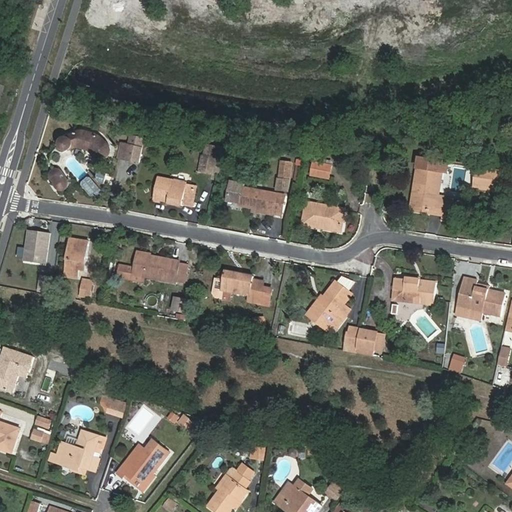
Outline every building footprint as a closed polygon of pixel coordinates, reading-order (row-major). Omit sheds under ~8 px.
[(67,151),(76,147),(83,149),(90,151),(91,154),(92,154),(92,155),(93,156),(94,157),(95,158),(96,158),(96,159),(97,159),(98,160),(99,160),(100,160),(101,160),(102,160),(103,160),(104,159),(105,159),(106,158),(107,157),(108,156),(108,155),(110,153),(111,151),(111,146),(110,146),(110,145),(110,144),(109,143),(108,143),(108,142),(107,141),(106,140),(105,139),(104,138),(103,137),(102,137),(102,136),(101,136),(100,135),(99,134),(97,133),(95,133),(93,132),(91,131),(89,131),(87,130),(85,130),(83,130),(81,130),(79,130),(77,131),(75,131),(73,132),(71,132),(69,133),(67,134),(65,135),(63,136),(62,138),(60,139),(58,143),(59,146),(60,148),(60,149),(61,149),(61,150),(62,150),(62,151),(63,151),(64,151),(65,151),(67,151)] [(126,160),(140,163),(145,138),(132,134),(129,145),(126,160)] [(118,158),(126,160),(129,145),(122,144),(118,158)] [(213,146),(210,158),(222,160),(225,148),(213,146)] [(222,160),(210,158),(207,173),(220,175),(222,160)] [(440,196),(444,172),(450,173),(451,163),(419,158),(418,167),(411,209),(431,212),(431,214),(451,217),(454,198),(440,196)] [(289,179),(291,163),(281,162),(279,178),(289,179)] [(328,179),(331,166),(314,163),(312,175),(328,179)] [(502,192),(505,172),(478,167),(475,188),(502,192)] [(67,184),(68,180),(61,171),(61,170),(60,170),(59,169),(58,169),(57,169),(56,169),(55,169),(54,169),(54,170),(53,170),(52,170),(52,171),(51,171),(51,172),(50,173),(50,174),(49,175),(49,176),(49,177),(56,187),(56,188),(57,188),(58,189),(59,189),(60,189),(61,189),(62,189),(63,189),(64,189),(64,188),(65,188),(66,187),(67,186),(67,185),(67,184)] [(104,184),(107,174),(99,172),(96,180),(100,183),(104,184)] [(100,197),(102,191),(89,177),(87,176),(81,182),(81,184),(90,195),(100,197)] [(192,209),(196,186),(158,178),(154,199),(168,202),(168,204),(192,209)] [(275,212),(282,213),(286,195),(243,187),(243,185),(229,182),(226,201),(240,203),(239,206),(252,208),(259,209),(259,212),(274,215),(275,212)] [(322,225),(321,229),(341,233),(345,209),(306,202),(302,221),(322,225)] [(302,225),(321,229),(322,225),(302,221),(302,225)] [(46,264),(51,234),(30,231),(25,261),(46,264)] [(73,268),(79,269),(84,270),(88,241),(70,238),(69,246),(67,259),(74,260),(73,268)] [(60,257),(67,259),(69,246),(62,245),(60,257)] [(180,261),(151,256),(137,253),(133,274),(144,276),(184,283),(186,274),(178,272),(180,264),(180,261)] [(77,277),(79,269),(73,268),(74,260),(67,259),(64,275),(77,277)] [(188,265),(180,264),(178,272),(186,274),(188,265)] [(251,283),(252,280),(253,277),(226,271),(222,290),(249,296),(248,302),(259,304),(263,286),(251,283)] [(143,282),(144,276),(133,274),(132,280),(143,282)] [(51,294),(53,277),(41,276),(39,292),(51,294)] [(393,300),(397,300),(416,302),(433,305),(436,283),(420,281),(421,279),(407,277),(406,281),(395,279),(393,300)] [(500,317),(506,295),(475,287),(477,281),(463,278),(459,296),(465,297),(463,308),(500,317)] [(87,284),(86,289),(91,290),(93,281),(82,280),(82,283),(87,284)] [(340,310),(344,304),(352,294),(336,281),(323,297),(312,310),(331,325),(337,329),(347,316),(340,310)] [(326,331),(331,325),(312,310),(323,297),(320,295),(305,313),(326,331)] [(188,313),(190,301),(175,298),(173,310),(188,313)] [(352,310),(344,304),(340,310),(347,316),(352,310)] [(357,348),(360,330),(348,327),(345,345),(357,348)] [(377,333),(360,330),(357,348),(374,351),(377,333)] [(377,333),(374,351),(382,353),(385,334),(377,333)] [(3,365),(0,364),(0,387),(13,391),(19,374),(20,368),(30,371),(35,356),(5,347),(2,358),(5,359),(3,365)] [(357,348),(356,353),(373,356),(374,351),(357,348)] [(502,349),(499,364),(504,365),(507,350),(502,349)] [(453,354),(448,371),(460,374),(465,358),(453,354)] [(29,377),(30,371),(20,368),(19,374),(29,377)] [(128,403),(104,396),(102,402),(106,406),(106,411),(123,417),(128,403)] [(0,448),(11,452),(19,428),(0,421),(0,413),(0,412),(0,448)] [(172,412),(168,418),(175,423),(179,417),(172,412)] [(175,423),(188,432),(194,422),(182,414),(175,423)] [(48,430),(51,421),(37,416),(34,425),(48,430)] [(30,439),(46,444),(49,435),(33,430),(30,439)] [(88,469),(92,457),(99,436),(82,431),(77,447),(66,444),(60,463),(71,466),(81,469),(82,467),(86,468),(88,469)] [(142,486),(151,474),(162,461),(169,453),(153,440),(146,449),(139,444),(116,472),(122,477),(123,476),(125,473),(142,486)] [(55,461),(60,463),(66,444),(61,442),(55,461)] [(265,447),(256,446),(255,457),(263,458),(265,447)] [(99,459),(92,457),(88,469),(96,471),(99,459)] [(216,488),(219,490),(220,490),(229,477),(231,479),(237,471),(248,479),(254,472),(243,464),(238,470),(232,466),(216,488)] [(84,475),(86,468),(82,467),(81,469),(71,466),(70,470),(84,475)] [(237,499),(240,501),(248,491),(245,489),(250,481),(248,479),(237,471),(231,479),(229,477),(220,490),(219,490),(208,506),(216,511),(227,511),(233,505),(237,499)] [(154,477),(151,474),(142,486),(125,473),(123,476),(143,491),(154,477)] [(296,511),(317,511),(322,506),(307,496),(313,489),(299,478),(294,486),(299,489),(287,505),(296,511)] [(336,502),(347,487),(334,479),(324,493),(336,502)] [(280,505),(289,511),(296,511),(287,505),(299,489),(294,486),(280,505)] [(171,511),(176,505),(168,499),(163,505),(171,511)] [(29,501),(26,511),(37,511),(39,503),(29,501)]
